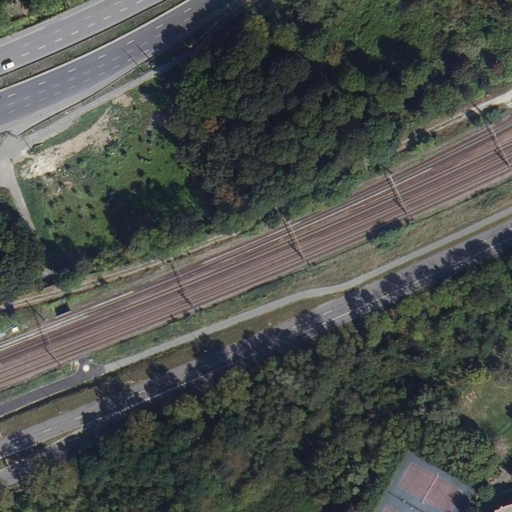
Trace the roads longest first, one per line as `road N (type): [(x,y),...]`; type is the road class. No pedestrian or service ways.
road 1 (secondary): [(0,481),(511,249)]
road 2 (secondary): [(511,227),(0,449)]
road 3 (track): [(511,96),(201,244),(0,307)]
road 4 (primary): [(0,103),(211,0)]
road 5 (primary): [(135,0),(0,61)]
